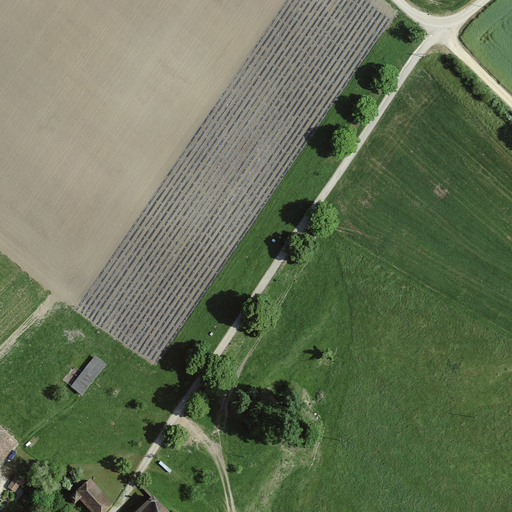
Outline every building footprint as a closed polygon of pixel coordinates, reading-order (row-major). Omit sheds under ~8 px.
[(85,395),(109,363),(96,353),(72,385),(85,395)] [(0,464),(17,443),(0,430),(0,464)] [(25,484),(15,477),(7,490),(18,496),(25,484)] [(90,511),(103,511),(112,505),(89,480),(69,498),(75,504),(79,499),(90,511)] [(137,511),(167,511),(153,497),(137,511)]
